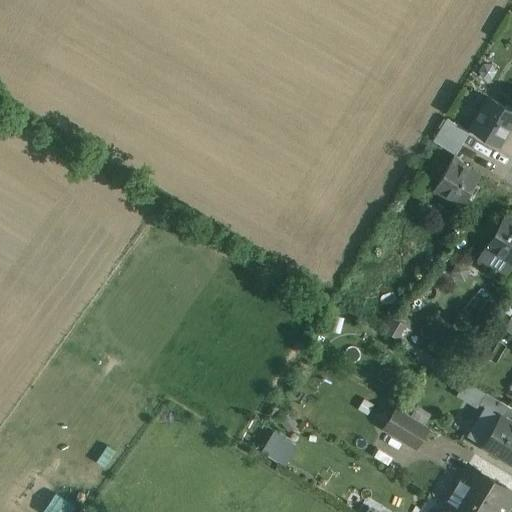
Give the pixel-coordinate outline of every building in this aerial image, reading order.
[(511,122),(511,110),(490,97),(472,127),(499,143),(500,142),(499,142),(504,134),(505,134),(511,122)] [(469,131),(448,118),(441,130),(462,142),(469,131)] [(462,142),(441,130),(435,141),(455,153),(462,142)] [(454,158),(452,158),(435,187),(463,203),(480,174),(463,164),(463,165),(454,159),(454,158)] [(511,222),(505,218),(488,245),(511,259),(511,222)] [(508,405),(487,393),(480,404),(501,416),(508,405)] [(429,426),(398,407),(385,428),(416,447),(429,426)] [(511,421),(501,416),(483,445),(511,461),(511,421)] [(289,463),(301,440),(277,428),(265,450),(289,463)] [(504,511),(511,500),(511,490),(469,464),(445,503),(459,511),(504,511)] [(459,511),(445,503),(439,511),(459,511)]
